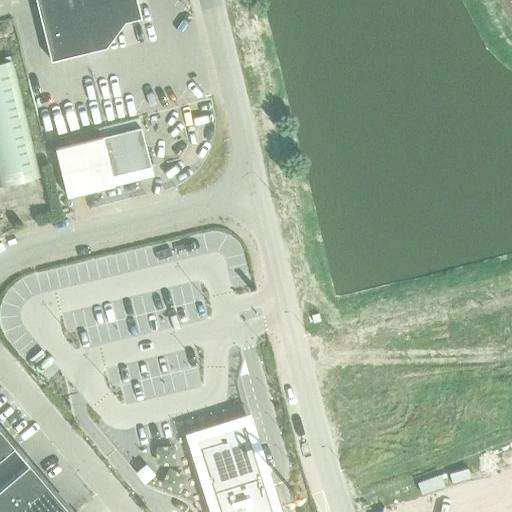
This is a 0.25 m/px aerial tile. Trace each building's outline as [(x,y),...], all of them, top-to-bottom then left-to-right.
[(36,0),(51,61),(69,57),(69,56),(107,47),(102,27),(141,18),(136,0),(36,0)] [(12,61),(0,63),(0,186),(41,176),(15,72),(12,61)] [(55,149),(67,196),(114,184),(112,176),(151,166),(141,128),(102,137),(55,149)] [(247,422),(194,439),(216,511),(275,511),(272,503),(277,501),(263,455),(257,457),(247,422)] [(0,459),(14,447),(0,430),(0,459)] [(0,511),(64,511),(67,509),(29,465),(0,489),(0,511)]
